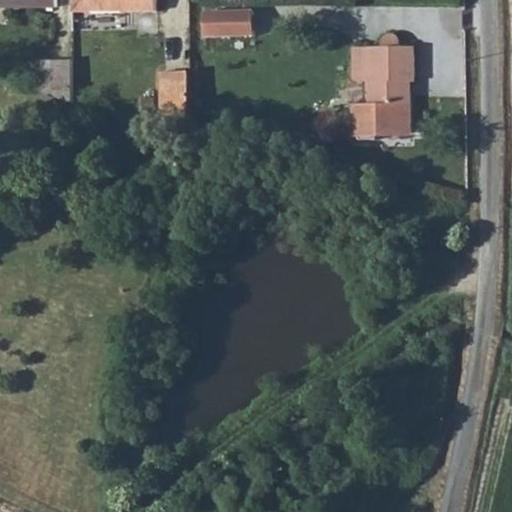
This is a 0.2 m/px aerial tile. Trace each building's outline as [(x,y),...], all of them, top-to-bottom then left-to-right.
[(78,0),(79,9),(97,8),(163,7),(163,0),(78,0)] [(97,8),(79,9),(79,26),(96,26),(97,8)] [(222,10),(223,35),(273,33),(272,8),(222,10)] [(385,78),(387,102),(370,101),(370,127),(375,127),(374,137),(392,137),(392,127),(407,127),(407,132),(426,132),(427,91),(422,91),(422,80),(427,80),(431,80),(431,45),(417,45),(414,38),(409,37),(403,38),(400,45),(371,45),(370,77),(385,78)] [(64,88),(81,88),(81,54),(64,54),(64,88)] [(203,125),(203,67),(180,68),(180,123),(203,125)] [(308,174),(331,182),(336,166),(313,158),(308,174)]
